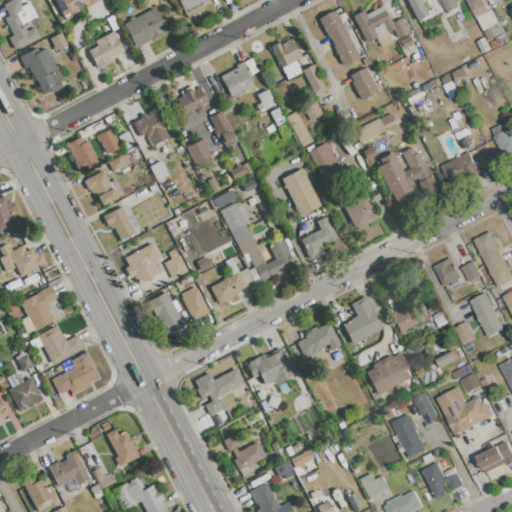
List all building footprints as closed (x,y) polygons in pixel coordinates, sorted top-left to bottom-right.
[(4,19),(8,16),(3,5),(12,0),(17,0),(21,7),(28,3),(36,17),(22,24),(26,32),(35,27),(39,36),(14,49),(8,38),(13,35),(4,19)] [(99,0),(100,1),(87,8),(85,4),(77,8),(78,10),(63,18),(53,0),(99,0)] [(178,0),(209,0),(210,2),(202,6),(204,10),(188,18),(178,0)] [(420,0),(427,16),(416,21),(405,0),(420,0)] [(458,0),(460,2),(455,4),(456,8),(448,12),(442,0),(458,0)] [(482,0),(487,10),(474,16),(466,0),(482,0)] [(52,2),(59,14),(55,16),(49,4),(52,2)] [(352,16),(363,11),(365,15),(382,6),(391,23),(401,19),(408,33),(397,38),(393,30),(387,33),(392,42),(380,48),(375,39),(366,44),(352,16)] [(154,8),(166,32),(134,49),(122,24),(154,8)] [(492,9),(498,23),(483,30),(477,16),(492,9)] [(335,11),(359,58),(343,66),(321,24),(316,26),(313,22),(335,11)] [(483,30),(498,23),(503,32),(488,40),(483,30)] [(114,31),(125,51),(110,58),(112,61),(97,69),(87,51),(96,46),(94,42),(114,31)] [(49,38),(62,32),(68,44),(56,51),(49,38)] [(408,37),(412,44),(404,49),(400,41),(408,37)] [(484,37),(491,49),(483,53),(476,41),(484,37)] [(499,37),(502,43),(492,49),(489,43),(499,37)] [(270,47),(279,43),(280,44),(290,39),(300,58),(294,61),(300,73),(287,80),(270,47)] [(18,57),(35,48),(37,52),(45,48),(55,66),(56,66),(66,84),(43,96),(28,67),(25,69),(18,57)] [(361,60),(366,57),(369,63),(365,66),(361,60)] [(244,62),(251,59),(258,72),(250,75),(244,62)] [(230,97),(220,76),(236,68),(235,66),(243,62),(244,62),(250,75),(251,76),(248,78),(252,86),(230,97)] [(312,65),(325,89),(314,95),(301,70),(312,65)] [(363,67),(377,92),(361,100),(351,82),(352,81),(349,75),(363,67)] [(463,67),(468,75),(456,81),(452,72),(463,67)] [(443,84),(440,78),(449,74),(452,80),(443,84)] [(177,100),(183,96),(181,91),(191,86),(194,91),(199,89),(206,103),(202,105),(204,108),(197,112),(196,108),(184,114),(177,100)] [(267,91),(274,104),(259,111),(256,106),(261,104),(257,96),(267,91)] [(425,101),(428,106),(420,110),(417,105),(425,101)] [(315,102),(322,115),(309,122),(302,109),(315,102)] [(326,104),(329,110),(324,112),(321,106),(326,104)] [(336,107),(339,113),(328,119),(325,113),(336,107)] [(132,123),(140,119),(139,116),(145,113),(146,115),(148,114),(147,113),(155,109),(156,110),(159,108),(169,126),(165,128),(170,137),(153,146),(149,137),(146,139),(144,135),(140,137),(132,123)] [(277,108),(285,122),(276,126),(269,113),(277,108)] [(296,111),(313,143),(301,149),(284,117),(296,111)] [(235,137),(222,144),(208,119),(221,112),(235,137)] [(379,120),(390,113),(393,120),(382,126),(379,120)] [(104,119),(109,116),(112,122),(107,125),(104,119)] [(378,119),(379,120),(382,126),(384,130),(359,143),(353,132),(378,119)] [(495,136),(491,129),(508,120),(511,128),(495,136)] [(272,125),(274,130),(268,133),(265,128),(272,125)] [(283,125),(287,134),(281,137),(277,129),(283,125)] [(511,154),(505,158),(495,136),(511,128),(511,127),(511,154)] [(465,128),(468,135),(458,140),(454,133),(465,128)] [(95,137),(111,129),(120,146),(105,154),(95,137)] [(117,137),(126,132),(133,145),(124,150),(117,137)] [(97,161),(78,171),(73,162),(74,162),(65,145),(80,137),(83,143),(86,141),(97,161)] [(198,141),(206,157),(193,164),(185,148),(198,141)] [(307,152),(326,143),(341,174),(323,183),(307,152)] [(371,147),(375,156),(366,160),(361,152),(371,147)] [(375,167),(381,164),(379,160),(391,153),(402,172),(409,169),(400,153),(411,147),(415,154),(418,153),(438,189),(425,197),(417,183),(419,182),(417,178),(408,183),(413,191),(395,202),(375,167)] [(441,165),(469,151),(478,170),(450,184),(441,165)] [(107,162),(125,153),(130,163),(112,172),(107,162)] [(148,167),(160,161),(168,176),(156,182),(148,167)] [(247,176),(241,165),(246,163),(252,173),(247,176)] [(234,180),(229,171),(241,166),(245,175),(234,180)] [(301,168),(319,206),(299,216),(280,179),(301,168)] [(102,171),(116,197),(101,205),(94,193),(92,194),(89,190),(88,191),(83,181),(102,171)] [(148,187),(154,183),(157,188),(150,192),(148,187)] [(211,200),(233,190),(237,198),(215,209),(211,200)] [(376,218),(354,229),(341,204),(364,193),(376,218)] [(0,197),(3,196),(5,201),(8,199),(10,203),(12,202),(16,209),(9,213),(14,222),(0,229),(0,197)] [(218,211),(235,202),(252,235),(250,236),(236,243),(235,244),(218,211)] [(119,240),(112,228),(110,229),(108,225),(107,226),(102,217),(121,207),(134,232),(119,240)] [(300,239),(321,228),(327,241),(306,252),(300,239)] [(511,278),(497,286),(474,240),(490,232),(499,249),(498,250),(503,260),(504,259),(511,273),(511,278)] [(236,243),(250,236),(255,246),(245,251),(241,254),(236,243)] [(280,238),(293,265),(254,284),(253,282),(247,270),(263,263),(264,265),(274,260),(267,245),(280,238)] [(152,243),(159,258),(156,260),(162,271),(152,276),(153,278),(145,282),(144,280),(139,283),(135,275),(129,278),(124,268),(127,266),(123,258),(152,243)] [(5,272),(0,262),(0,258),(2,257),(0,253),(0,247),(6,244),(8,249),(10,248),(12,252),(23,246),(25,251),(31,248),(34,254),(36,253),(37,256),(41,254),(46,263),(36,268),(37,271),(34,273),(32,270),(29,271),(31,275),(26,277),(24,274),(20,276),(15,267),(5,272)] [(245,251),(255,246),(260,255),(250,260),(245,251)] [(178,255),(187,271),(172,279),(163,263),(178,255)] [(250,260),(260,255),(263,262),(253,267),(250,260)] [(195,262),(206,256),(211,266),(200,272),(195,262)] [(451,257),(461,277),(458,278),(459,281),(452,284),(451,282),(444,285),(434,266),(451,257)] [(481,275),(467,282),(460,267),(473,261),(481,275)] [(209,287),(246,269),(247,270),(253,282),(236,291),(237,294),(231,297),(232,299),(224,303),(223,301),(217,304),(209,287)] [(186,285),(183,279),(191,276),(194,282),(186,285)] [(481,279),(483,283),(477,287),(475,282),(481,279)] [(9,289),(25,281),(27,285),(12,294),(9,289)] [(19,303),(50,286),(56,298),(46,304),(49,309),(46,311),(52,321),(34,331),(34,330),(27,317),(19,303)] [(209,312),(193,321),(179,295),(195,286),(209,312)] [(511,290),(511,313),(503,295),(511,290)] [(166,292),(171,302),(176,312),(183,326),(166,335),(148,301),(166,292)] [(503,328),(487,336),(469,300),(486,292),(503,328)] [(381,329),(352,344),(342,324),(356,317),(350,304),(364,297),(381,329)] [(171,302),(175,299),(181,310),(176,312),(171,302)] [(400,335),(389,314),(410,303),(420,322),(404,330),(405,333),(400,335)] [(433,315),(440,311),(446,323),(438,327),(433,315)] [(27,317),(34,330),(27,333),(20,320),(27,317)] [(1,336),(0,334),(0,321),(2,320),(8,332),(1,336)] [(466,321),(475,339),(462,345),(453,328),(466,321)] [(340,345),(329,351),(326,345),(303,357),(296,342),(305,338),(304,336),(310,333),(309,330),(315,327),(316,329),(328,323),(340,345)] [(37,336),(55,327),(60,337),(63,335),(66,341),(77,335),(83,348),(51,364),(37,336)] [(403,346),(415,340),(420,350),(408,356),(403,346)] [(503,354),(499,347),(504,345),(508,351),(503,354)] [(294,374),(274,384),(273,381),(264,385),(259,375),(252,378),(246,366),(249,365),(248,362),(264,354),(265,356),(281,348),(294,374)] [(456,360),(439,368),(434,358),(451,349),(456,360)] [(363,351),(368,362),(357,367),(352,357),(363,351)] [(21,372),(14,358),(26,352),(33,366),(21,372)] [(58,394),(51,379),(74,368),(70,361),(86,353),(99,378),(89,383),(90,386),(72,395),(69,389),(58,394)] [(377,395),(366,373),(373,369),(371,366),(391,355),(392,357),(399,354),(411,377),(377,395)] [(511,357),(511,390),(499,364),(511,357)] [(195,389),(236,369),(244,384),(217,397),(223,409),(209,416),(204,405),(211,402),(208,395),(200,399),(195,389)] [(461,375),(455,378),(453,373),(458,370),(461,375)] [(11,388),(6,377),(17,372),(23,382),(11,388)] [(461,380),(474,373),(481,386),(467,392),(461,380)] [(18,411),(7,390),(11,388),(23,382),(30,378),(41,399),(18,411)] [(436,398),(457,387),(465,403),(478,396),(482,403),(484,402),(491,416),(455,434),(436,398)] [(425,392),(438,418),(431,422),(427,413),(421,416),(412,398),(425,392)] [(266,405),(269,396),(278,399),(276,408),(266,405)] [(315,406),(289,418),(297,436),(323,424),(315,406)] [(407,414),(425,449),(409,457),(391,422),(407,414)] [(109,428),(104,431),(100,425),(105,422),(109,428)] [(105,434),(114,429),(117,435),(125,431),(128,438),(133,435),(136,442),(132,444),(138,456),(118,466),(114,458),(116,457),(105,434)] [(264,457),(237,470),(232,460),(236,459),(231,450),(228,451),(223,441),(235,434),(241,445),(235,448),(237,453),(257,443),(264,457)] [(505,440),(511,454),(511,461),(506,465),(504,462),(484,472),(475,456),(505,440)] [(270,445),(275,442),(278,448),(273,450),(270,445)] [(283,448),(290,445),(294,454),(288,457),(283,448)] [(273,451),(280,448),(285,459),(278,462),(273,451)] [(307,450),(311,457),(301,463),(303,466),(299,468),(297,465),(292,468),(288,459),(307,450)] [(74,451),(89,480),(76,486),(72,478),(57,486),(47,467),(56,462),(57,464),(66,459),(64,456),(74,451)] [(431,453),(434,458),(426,462),(423,457),(431,453)] [(286,461),(291,469),(290,470),(292,475),(284,479),(282,474),(277,477),(272,468),(286,461)] [(421,470),(438,462),(443,472),(455,466),(464,484),(452,490),(448,483),(442,486),(445,494),(436,498),(421,470)] [(91,471),(98,468),(102,476),(112,475),(115,481),(100,489),(91,471)] [(390,488),(368,499),(358,480),(371,473),(374,480),(383,475),(390,488)] [(136,476),(143,488),(151,484),(154,489),(156,489),(162,500),(160,501),(165,510),(161,511),(143,511),(138,501),(128,506),(117,486),(136,476)] [(22,482),(31,477),(34,482),(41,479),(51,499),(35,507),(22,482)] [(264,483),(277,506),(286,502),(291,511),(254,511),(254,510),(258,509),(255,503),(254,503),(248,491),(264,483)] [(89,488),(96,484),(102,496),(95,499),(89,488)] [(412,489),(421,506),(409,511),(386,511),(383,505),(386,504),(385,502),(400,494),(400,495),(412,489)] [(331,511),(328,502),(316,506),(317,511),(331,511)]
